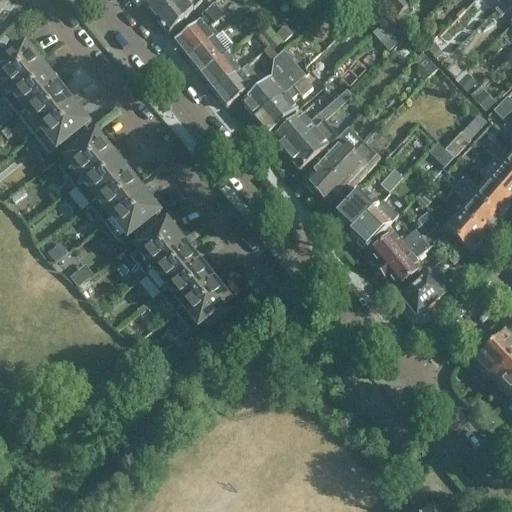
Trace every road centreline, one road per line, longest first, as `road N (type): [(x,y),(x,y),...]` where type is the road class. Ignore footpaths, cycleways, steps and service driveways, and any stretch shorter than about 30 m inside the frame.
road 1 (residential): [(318,271),(285,291),(271,290),(37,0)]
road 2 (residential): [(318,271),(100,0)]
road 3 (residential): [(511,509),(414,387)]
road 4 (residential): [(414,387),(318,271)]
road 5 (residential): [(414,387),(511,281)]
